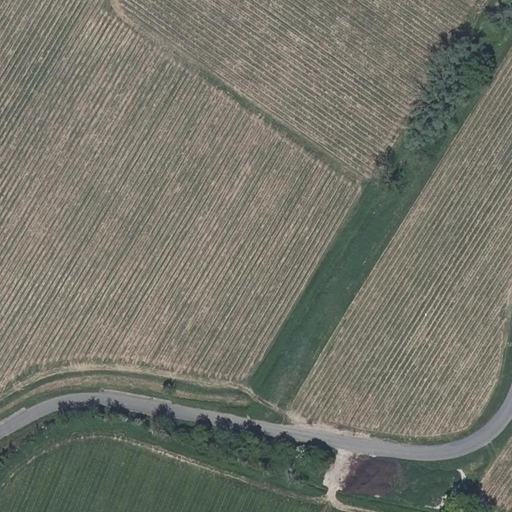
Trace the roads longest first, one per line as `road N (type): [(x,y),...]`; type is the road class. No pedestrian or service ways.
road 1 (tertiary): [(0,428),(92,396),(398,454),(442,453),(495,433),(511,408)]
road 2 (track): [(359,446),(322,499),(87,431),(33,454),(0,487)]
